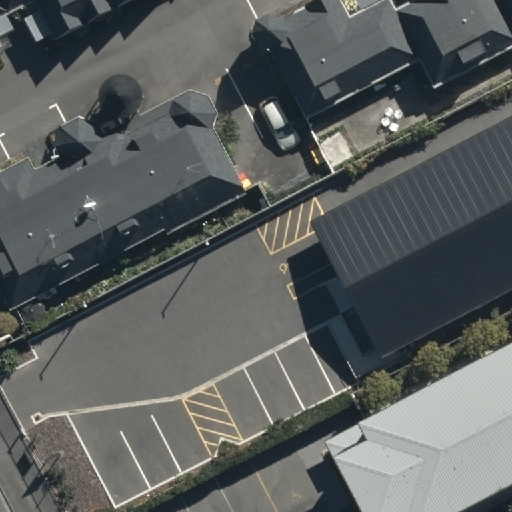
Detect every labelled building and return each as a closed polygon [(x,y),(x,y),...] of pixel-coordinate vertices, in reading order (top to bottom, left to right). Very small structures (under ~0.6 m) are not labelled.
[(0,0),(0,15),(29,0),(35,0),(56,40),(130,0),(0,0)] [(432,91),(511,48),(511,0),(422,0),(396,14),(388,0),(386,0),(350,19),(339,0),(312,0),(277,19),(269,16),(256,22),(250,34),(255,45),(273,55),(308,120),(417,62),(432,91)] [(0,288),(12,312),(246,193),(212,126),(216,113),(211,98),(190,90),(141,116),(142,99),(139,86),(129,78),(119,74),(110,77),(103,83),(97,94),(99,105),(105,113),(118,119),(121,125),(100,136),(93,123),(75,118),(60,127),(56,146),(61,157),(34,171),(28,158),(0,171),(0,288)] [(511,115),(310,221),(381,356),(511,287),(511,115)] [(457,511),(511,483),(511,340),(322,442),(359,511),(457,511)]
